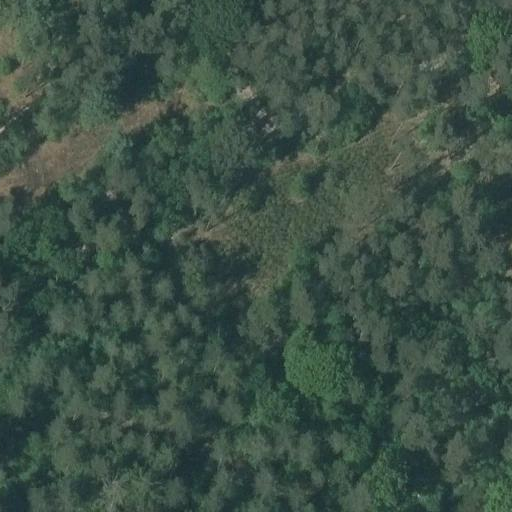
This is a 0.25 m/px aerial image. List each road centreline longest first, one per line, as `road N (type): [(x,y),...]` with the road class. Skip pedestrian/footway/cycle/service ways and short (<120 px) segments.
road 1 (track): [(276,125),(0,246)]
road 2 (track): [(276,125),(227,75),(203,0)]
